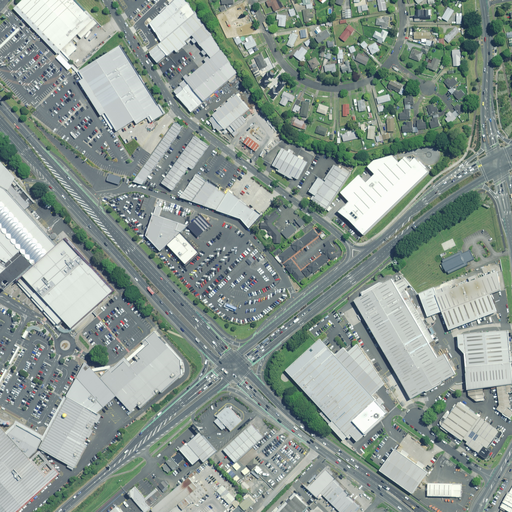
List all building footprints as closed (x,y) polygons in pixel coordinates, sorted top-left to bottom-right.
[(22,0),(15,8),(59,53),(62,50),(69,57),(78,48),(71,41),(79,34),(82,38),(98,23),(94,19),(95,18),(88,10),(87,11),(76,0),(22,0)] [(174,0),(151,23),(162,41),(195,12),(187,0),(174,0)] [(280,9),(275,0),(267,0),(265,1),(268,7),(271,6),(273,11),(280,9)] [(306,8),(302,9),(304,22),(309,21),(308,18),(313,17),(313,13),(310,14),(310,8),(313,8),(312,3),(310,3),(309,0),(302,0),(303,5),(306,5),(306,8)] [(384,0),(376,0),(379,11),(386,10),(384,0)] [(454,10),(447,7),(441,18),(447,21),(454,10)] [(351,18),(351,9),(342,10),(343,19),(351,18)] [(416,10),(416,15),(414,15),(414,21),(420,21),(420,19),(430,19),(431,10),(416,10)] [(162,63),(192,35),(210,56),(180,82),(187,90),(183,93),(190,102),(199,97),(203,101),(236,71),(197,14),(153,51),(162,63)] [(284,26),(286,15),(276,14),(276,19),(278,19),(278,26),(284,26)] [(376,24),(381,25),(381,28),(386,29),(387,26),(388,26),(389,17),(383,16),(383,19),(377,18),(376,24)] [(230,26),(231,31),(228,31),(228,36),(234,35),(234,33),(247,32),(246,26),(247,26),(247,24),(238,24),(238,25),(230,26)] [(345,41),(350,35),(351,36),(356,29),(348,24),(343,30),(344,31),(339,37),(345,41)] [(460,31),(455,26),(444,38),(449,43),(460,31)] [(326,29),(322,32),(321,31),(316,35),(317,36),(314,37),(319,43),(330,35),(326,29)] [(372,36),(378,39),(377,41),(381,43),(382,41),(383,42),(388,32),(382,29),(380,33),(375,31),(372,36)] [(292,32),(291,34),(290,33),(288,38),(289,38),(286,45),(292,47),(298,35),(292,32)] [(430,32),(414,32),(414,39),(421,39),(421,41),(426,41),(426,39),(430,39),(430,32)] [(244,44),(247,50),(256,45),(251,35),(245,39),(247,42),(244,44)] [(243,47),(239,40),(234,43),(238,49),(243,47)] [(380,50),(375,42),(367,46),(372,54),(380,50)] [(159,105),(122,44),(80,70),(85,78),(80,81),(102,115),(107,112),(118,131),(136,120),(138,124),(151,116),(154,120),(166,113),(160,104),(159,105)] [(430,47),(424,45),(421,52),(427,54),(430,47)] [(301,46),(298,51),(297,50),(293,55),(302,61),(305,57),(303,56),(307,51),(301,46)] [(423,53),(413,49),(409,57),(419,61),(423,53)] [(460,66),(460,57),(461,57),(460,49),(452,50),(452,58),(453,58),(453,66),(460,66)] [(358,53),(355,60),(365,65),(368,58),(358,53)] [(259,69),(260,69),(261,71),(265,70),(264,67),(266,66),(261,54),(254,57),(259,69)] [(312,69),(320,64),(315,57),(308,61),(312,69)] [(436,71),(440,60),(433,57),(431,63),(428,62),(426,67),(436,71)] [(346,71),(347,70),(348,73),(352,72),(348,60),(344,61),(345,64),(340,65),(343,73),(346,72),(346,71)] [(336,72),(335,63),(324,65),(325,72),(331,71),(331,73),(336,72)] [(260,74),(257,67),(251,69),(255,76),(260,74)] [(228,82),(239,95),(209,120),(220,133),(225,128),(227,130),(228,129),(234,135),(248,123),(242,117),(251,109),(259,103),(239,74),(228,82)] [(267,80),(264,75),(257,78),(260,84),(267,80)] [(452,94),(453,93),(454,95),(458,100),(465,94),(461,89),(458,91),(457,89),(455,90),(452,87),(458,82),(454,77),(450,80),(448,77),(443,81),(450,88),(448,90),(452,94)] [(271,94),(279,92),(275,79),(268,81),(271,94)] [(405,90),(402,88),(403,86),(390,80),(387,87),(399,92),(398,93),(402,95),(405,90)] [(281,97),(282,97),(279,103),(285,106),(288,100),(292,102),(294,97),(284,92),(281,97)] [(376,97),(378,104),(391,100),(389,94),(376,97)] [(399,120),(410,120),(410,109),(410,104),(414,104),(413,97),(413,94),(407,95),(407,98),(404,98),(404,105),(405,105),(405,109),(404,109),(404,112),(399,112),(399,120)] [(297,100),(291,110),(295,113),(296,111),(298,112),(300,107),(298,106),(301,102),(297,100)] [(357,100),(358,112),(366,111),(365,100),(357,100)] [(300,116),(307,117),(309,102),(302,101),(300,116)] [(319,104),(316,112),(326,115),(328,107),(319,104)] [(431,129),(440,126),(437,117),(439,117),(438,114),(436,115),(435,112),(436,112),(435,112),(438,111),(437,106),(434,107),(433,104),(427,105),(429,114),(430,114),(431,116),(433,116),(433,118),(432,118),(432,121),(429,122),(431,129)] [(453,108),(455,110),(452,114),(449,111),(446,113),(448,115),(444,119),(449,124),(456,118),(455,118),(459,114),(459,115),(466,109),(461,104),(459,106),(457,104),(453,108)] [(301,128),(303,122),(295,119),(292,125),(301,128)] [(418,132),(418,129),(427,129),(426,122),(423,122),(422,119),(417,120),(417,127),(412,127),(412,122),(406,122),(406,125),(402,125),(402,132),(412,131),(412,133),(418,132)] [(184,128),(177,123),(136,182),(145,184),(184,128)] [(328,129),(317,125),(315,133),(326,136),(328,129)] [(342,135),(343,141),(358,138),(356,132),(351,133),(351,131),(344,133),(344,134),(342,135)] [(195,137),(163,183),(173,190),(190,166),(193,169),(209,146),(195,137)] [(259,146),(248,138),(244,143),(255,151),(259,146)] [(275,167),(282,171),(281,173),(293,180),(294,178),(299,181),(309,163),(284,150),(275,167)] [(350,220),(365,235),(430,172),(416,158),(411,162),(406,157),(400,163),(395,157),(393,155),(375,160),(368,167),(372,171),(375,174),(367,182),(363,179),(359,175),(341,193),(346,197),(350,202),(339,212),(350,220)] [(64,320),(72,328),(113,291),(65,237),(56,245),(24,210),(33,202),(14,180),(15,177),(0,160),(0,285),(3,289),(16,278),(59,325),(64,320)] [(347,174),(335,165),(323,183),(314,198),(311,202),(324,211),(347,174)] [(109,175),(107,180),(119,184),(121,179),(109,175)] [(228,196),(199,175),(183,198),(218,211),(228,196)] [(323,183),(317,180),(308,194),(314,198),(323,183)] [(229,195),(218,212),(242,220),(251,230),(263,216),(229,195)] [(156,215),(159,216),(162,208),(156,206),(154,214),(156,215)] [(280,217),(275,211),(269,216),(268,214),(263,218),(264,220),(264,223),(260,224),(260,230),(266,229),(273,237),(273,243),(280,243),(280,233),(272,223),(280,217)] [(153,214),(146,235),(161,251),(171,242),(184,230),(188,225),(159,216),(156,215),(154,214),(153,214)] [(304,224),(300,218),(296,222),(300,227),(304,224)] [(296,231),(290,224),(280,232),(286,240),(296,231)] [(289,259),(317,236),(311,229),(276,258),(282,265),(289,259)] [(184,230),(171,242),(190,261),(203,250),(200,247),(184,230)] [(335,250),(327,240),(322,244),(325,247),(321,250),(329,260),(335,256),(332,253),(335,250)] [(461,252),(440,261),(445,273),(447,272),(448,274),(467,265),(466,263),(473,260),(469,250),(461,254),(461,252)] [(322,253),(300,272),(306,279),(328,261),(322,253)] [(298,272),(289,261),(289,262),(283,267),(296,283),(302,278),(298,272)] [(441,313),(447,331),(495,314),(488,296),(498,292),(495,274),(435,296),(433,289),(420,296),(428,319),(441,313)] [(352,302),(410,401),(454,375),(443,356),(436,360),(426,344),(431,341),(402,290),(408,286),(401,279),(392,284),(390,280),(352,302)] [(138,405),(141,409),(160,391),(161,393),(182,375),(180,360),(155,332),(142,343),(146,346),(137,354),(141,359),(137,363),(136,362),(132,366),(124,357),(113,367),(100,378),(116,396),(131,412),(138,405)] [(466,391),(511,386),(505,332),(461,337),(456,337),(457,350),(463,355),(466,391)] [(384,417),(387,414),(380,406),(384,402),(379,398),(376,401),(372,396),(380,389),(385,385),(357,344),(353,349),(348,352),(346,350),(344,348),(340,352),(335,356),(320,339),(285,371),(323,411),(320,414),(329,424),(329,425),(343,441),(347,437),(349,439),(352,437),(357,442),(384,417)] [(38,449),(74,469),(87,447),(83,444),(99,415),(97,413),(116,396),(100,378),(85,362),(66,396),(67,397),(38,449)] [(507,419),(510,416),(506,387),(495,388),(497,406),(494,410),(507,419)] [(481,390),(466,392),(467,397),(474,402),(482,401),(481,390)] [(439,427),(460,441),(461,440),(477,418),(457,403),(439,427)] [(222,430),(226,426),(228,429),(239,418),(230,408),(227,407),(217,416),(219,418),(215,422),(222,430)] [(242,421),(239,418),(228,429),(231,431),(242,421)] [(500,434),(477,418),(461,440),(465,443),(464,444),(483,458),(488,451),(485,449),(493,437),(496,440),(500,434)] [(0,511),(15,511),(58,474),(53,469),(43,478),(27,459),(34,452),(41,439),(16,425),(14,427),(6,435),(0,429),(0,511)] [(222,451),(233,463),(262,437),(250,425),(222,451)] [(190,464),(196,458),(200,462),(215,449),(201,433),(179,452),(190,464)] [(394,450),(378,470),(410,494),(426,474),(394,450)] [(170,459),(169,458),(164,462),(165,464),(161,467),(166,472),(170,469),(171,470),(176,466),(175,465),(182,459),(177,453),(170,459)] [(259,464),(254,458),(246,465),(252,471),(259,464)] [(324,472),(307,489),(315,498),(319,494),(331,481),(332,480),(324,472)] [(149,510),(150,511),(168,511),(186,497),(195,488),(186,478),(149,510)] [(166,487),(167,486),(163,481),(158,486),(163,491),(166,487)] [(347,496),(331,481),(319,494),(337,511),(354,511),(357,509),(345,497),(347,496)] [(250,487),(244,482),(240,486),(246,491),(250,487)] [(459,484),(426,483),(426,496),(459,497),(459,484)] [(511,511),(511,484),(498,508),(505,511),(511,511)] [(198,486),(195,488),(186,497),(192,504),(205,493),(198,486)] [(234,501),(221,486),(215,491),(228,506),(234,501)] [(277,511),(303,511),(307,508),(294,495),(277,511)] [(240,505),(245,511),(255,503),(249,497),(240,505)] [(181,511),(189,505),(184,499),(168,511),(181,511)]
